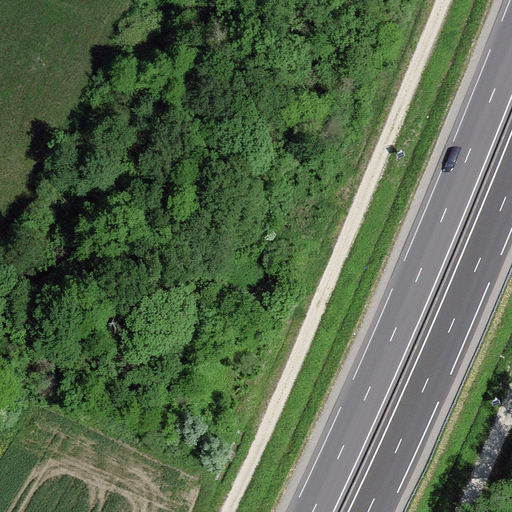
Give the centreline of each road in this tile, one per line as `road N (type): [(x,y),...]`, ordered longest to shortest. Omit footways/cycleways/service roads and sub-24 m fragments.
road 1 (track): [(447,0),(230,511)]
road 2 (trunk): [(511,37),(308,511)]
road 3 (trunk): [(375,511),(511,201)]
